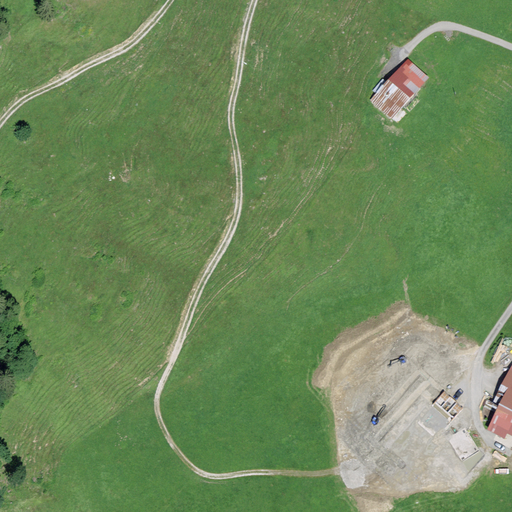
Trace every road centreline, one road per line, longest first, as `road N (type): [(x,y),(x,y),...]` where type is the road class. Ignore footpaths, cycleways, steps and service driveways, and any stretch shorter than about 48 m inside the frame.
road 1 (track): [(254,0),(230,119),(237,209),(158,390),(165,434),(185,461),(210,476),(316,473),(430,448),(475,409)]
road 2 (track): [(0,123),(30,95),(131,43),(170,0)]
